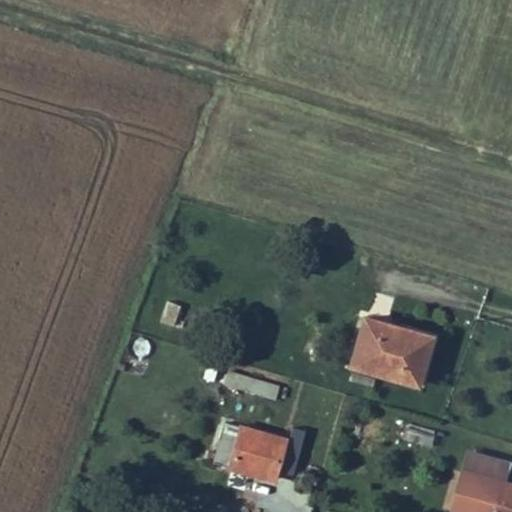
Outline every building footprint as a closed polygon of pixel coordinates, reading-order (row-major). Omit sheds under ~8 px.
[(165,298),(159,319),(172,323),(178,302),(165,298)] [(365,311),(351,360),(416,380),(426,350),(409,344),(416,325),(365,311)] [(320,347),(329,320),(310,314),(301,341),(320,347)] [(432,330),(416,325),(409,344),(426,350),(432,330)] [(226,368),(222,382),(274,397),(278,383),(226,368)] [(234,416),(221,456),(285,477),(299,436),(234,416)] [(511,511),(511,477),(504,475),(491,511),(511,511)]
